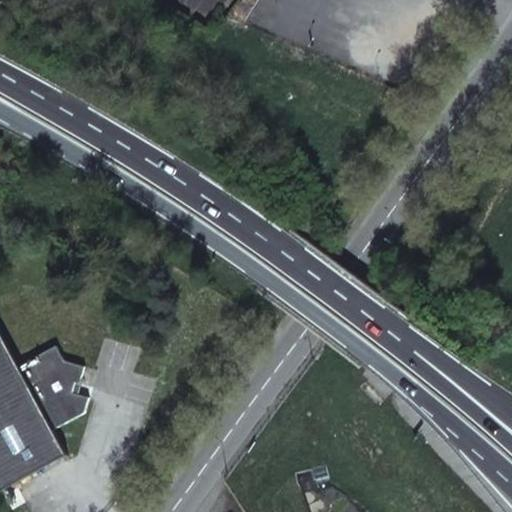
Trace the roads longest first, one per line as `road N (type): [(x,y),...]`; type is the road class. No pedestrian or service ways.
road 1 (secondary): [(172,511),(511,44)]
road 2 (trunk): [(0,115),(262,271),(445,409)]
road 3 (trunk): [(391,339),(271,244),(0,72)]
road 4 (trunk): [(511,448),(391,339)]
road 5 (trunk): [(511,420),(391,339)]
